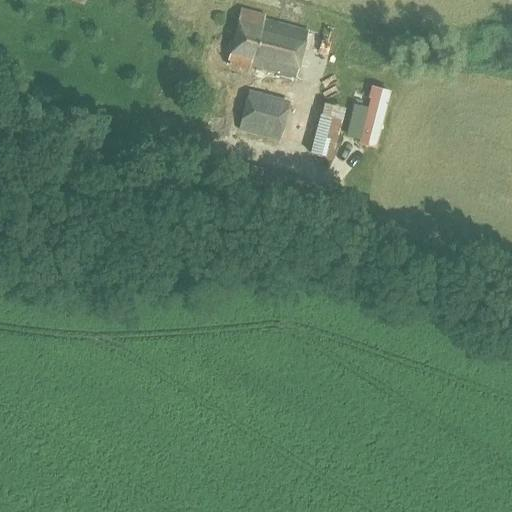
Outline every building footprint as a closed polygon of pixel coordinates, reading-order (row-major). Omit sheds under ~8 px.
[(241,8),(226,64),(252,71),(251,74),(271,79),(273,71),(296,77),(300,60),(298,60),(301,48),(303,48),(308,30),(285,24),(284,28),(265,23),(267,15),(241,8)] [(357,51),(355,66),(387,70),(389,55),(357,51)] [(289,99),(250,88),(239,129),(278,140),(289,99)] [(310,155),(332,161),(346,110),(323,104),(310,155)] [(255,191),(324,213),(328,199),(321,197),(322,192),(311,188),(312,185),(229,160),(219,192),(251,202),(255,191)]
